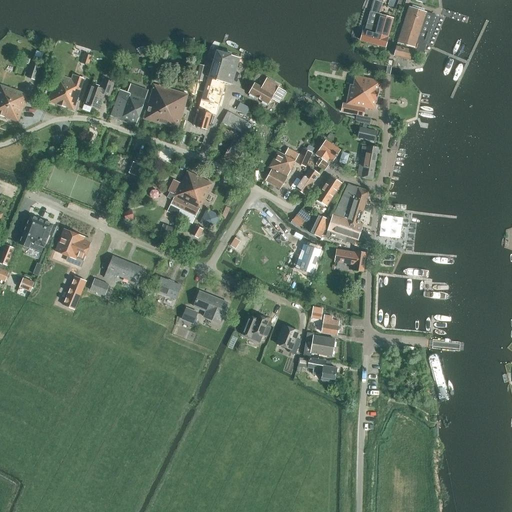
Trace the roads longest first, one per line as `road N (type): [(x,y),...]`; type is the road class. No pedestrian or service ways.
road 1 (residential): [(257,188),(205,159),(84,118),(53,120),(0,145)]
road 2 (unclassified): [(359,511),(367,336)]
road 3 (residential): [(379,189),(398,27)]
road 4 (residential): [(207,269),(65,210)]
road 5 (residential): [(367,336),(379,189)]
road 6 (residential): [(379,189),(333,170),(291,208),(257,188)]
road 7 (residential): [(302,332),(295,306),(207,269)]
